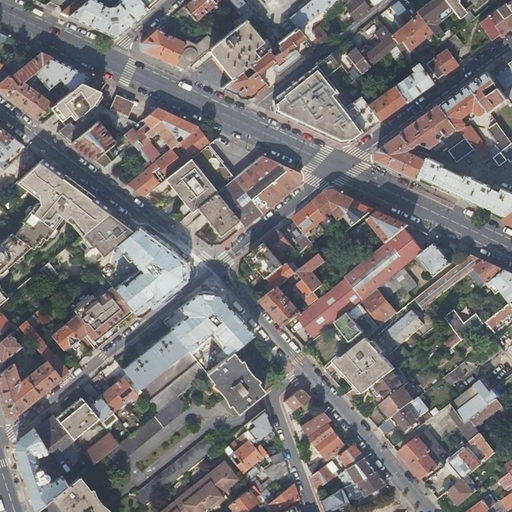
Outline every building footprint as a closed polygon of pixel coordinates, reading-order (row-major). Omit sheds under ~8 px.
[(74,0),(60,12),(68,16),(86,0),(74,0)] [(107,5),(97,0),(86,0),(68,16),(111,36),(118,35),(148,10),(144,6),(139,0),(119,0),(114,5),(110,5),(110,8),(108,8),(107,5)] [(189,0),(183,6),(190,14),(195,20),(209,8),(211,10),(213,8),(211,6),(215,3),(212,0),(189,0)] [(212,0),(215,3),(218,0),(227,0),(235,8),(243,2),(241,0),(212,0)] [(241,0),(243,2),(252,13),(264,3),(260,0),(241,0)] [(309,0),(288,17),(295,27),(297,29),(332,0),(343,0),(342,1),(344,4),(348,0),(309,0)] [(348,0),(344,4),(342,5),(355,21),(369,10),(361,0),(348,0)] [(431,0),(416,13),(417,14),(424,23),(431,32),(434,36),(441,44),(442,45),(442,44),(453,35),(449,30),(444,35),(438,27),(440,25),(438,23),(452,11),(442,0),(431,0)] [(442,0),(452,11),(458,19),(465,12),(457,2),(458,0),(457,0),(469,0),(472,3),(475,0),(442,0)] [(491,40),(511,24),(511,12),(506,4),(505,3),(489,15),(489,14),(487,15),(488,16),(479,23),(491,40)] [(183,6),(177,11),(184,20),(190,14),(183,6)] [(397,45),(401,42),(424,23),(417,14),(390,36),(397,45)] [(215,43),(209,47),(233,77),(266,50),(243,20),(215,43)] [(401,42),(408,51),(431,32),(424,23),(401,42)] [(311,30),(321,43),(329,42),(317,25),(311,30)] [(375,62),(397,45),(390,36),(383,26),(374,33),(381,42),(361,58),(369,68),(375,62)] [(233,77),(221,87),(246,99),(252,93),(265,83),(257,74),(270,64),(277,73),(298,57),(298,56),(298,53),(295,49),(292,49),(291,47),(303,37),(297,29),(295,27),(266,50),(233,77)] [(163,32),(156,29),(140,42),(142,50),(182,69),(209,47),(215,43),(207,35),(196,45),(186,40),(185,42),(166,33),(164,36),(161,35),(163,32)] [(446,49),(450,55),(464,44),(456,33),(453,35),(442,44),(446,49)] [(432,38),(438,46),(441,44),(434,36),(432,38)] [(313,49),(308,43),(306,51),(308,52),(308,55),(306,55),(305,61),(312,55),(313,49)] [(389,52),(395,62),(401,58),(395,48),(389,52)] [(361,74),(369,68),(361,58),(354,49),(346,55),(361,74)] [(443,75),(457,65),(450,55),(446,49),(432,59),(443,75)] [(393,86),(405,102),(431,83),(409,52),(403,56),(409,65),(408,66),(412,72),(393,86)] [(52,59),(41,54),(10,79),(9,77),(0,84),(0,91),(6,96),(23,82),(29,78),(52,59)] [(436,80),(443,75),(432,59),(428,54),(421,59),(436,80)] [(90,77),(52,59),(29,78),(34,83),(39,79),(49,90),(61,80),(70,92),(81,84),(90,77)] [(293,106),(287,119),(340,144),(349,143),(378,122),(366,105),(353,87),(350,83),(352,81),(335,59),(305,83),(286,97),(293,106)] [(353,87),(379,67),(375,62),(369,68),(361,74),(352,81),(350,83),(353,87)] [(508,100),(511,104),(511,103),(511,66),(498,75),(508,90),(503,93),(508,100)] [(488,72),(470,85),(488,111),(490,113),(508,100),(503,93),(501,89),(495,94),(490,88),(496,83),(488,72)] [(282,92),(286,97),(305,83),(301,77),(282,92)] [(23,82),(6,96),(37,119),(50,108),(53,106),(23,82)] [(265,83),(252,93),(257,99),(269,89),(265,83)] [(76,118),(82,113),(93,105),(99,92),(81,84),(70,92),(53,106),(50,108),(61,121),(65,127),(68,124),(76,118)] [(459,130),(465,138),(467,141),(484,163),(493,157),(493,158),(511,143),(497,122),(489,128),(488,129),(498,142),(495,145),(497,147),(489,153),(470,127),(468,128),(465,128),(466,124),(463,120),(476,109),(481,116),(488,111),(470,85),(442,106),(459,130)] [(366,105),(378,122),(405,102),(393,86),(386,90),(383,93),(366,105)] [(127,116),(132,100),(112,94),(107,109),(127,116)] [(93,105),(82,113),(93,126),(106,116),(108,119),(122,137),(124,136),(132,129),(138,125),(128,120),(109,111),(99,106),(98,108),(93,105)] [(403,134),(415,150),(421,145),(432,150),(434,148),(436,151),(445,145),(442,140),(444,138),(445,140),(459,130),(442,106),(403,134)] [(169,114),(158,109),(146,118),(143,121),(146,125),(136,133),(132,129),(124,136),(132,145),(133,144),(137,140),(143,148),(142,148),(154,163),(161,158),(163,156),(148,138),(151,138),(155,135),(156,132),(160,136),(171,150),(179,143),(175,139),(180,135),(183,140),(197,129),(198,128),(181,119),(169,114)] [(65,127),(57,134),(60,136),(71,144),(93,126),(82,113),(76,118),(68,124),(65,127)] [(106,116),(93,126),(71,144),(94,161),(115,144),(100,125),(108,119),(106,116)] [(488,148),(496,142),(487,128),(493,124),(488,116),(473,126),(488,148)] [(0,127),(0,149),(13,137),(0,127)] [(210,144),(197,129),(183,140),(179,143),(171,150),(163,156),(161,158),(154,163),(152,165),(151,166),(127,185),(143,198),(165,180),(190,160),(204,149),(210,144)] [(411,153),(415,150),(403,134),(376,154),(377,161),(420,181),(422,176),(429,162),(418,156),(420,154),(416,153),(415,155),(411,153)] [(22,144),(13,137),(0,149),(0,154),(5,160),(22,144)] [(465,138),(448,150),(455,160),(472,148),(467,141),(465,138)] [(137,140),(133,144),(136,147),(151,166),(152,165),(154,163),(142,148),(143,148),(137,140)] [(511,142),(511,143),(493,158),(500,166),(507,161),(509,163),(511,160),(511,142)] [(119,148),(115,143),(115,144),(94,161),(103,168),(114,160),(128,147),(125,143),(119,148)] [(133,144),(132,145),(128,147),(114,160),(116,163),(136,147),(133,144)] [(209,149),(204,149),(190,160),(165,180),(171,187),(162,194),(171,205),(180,198),(184,204),(177,210),(184,219),(192,213),(197,209),(217,193),(230,182),(233,177),(225,167),(218,167),(220,163),(217,159),(212,159),(213,155),(209,149)] [(32,157),(19,169),(24,174),(37,162),(32,157)] [(261,157),(230,182),(258,216),(299,182),(299,175),(261,157)] [(0,303),(5,300),(0,293),(0,275),(30,248),(33,250),(42,238),(46,241),(62,218),(71,225),(75,222),(84,233),(107,214),(111,211),(92,197),(91,199),(80,191),(81,189),(42,159),(17,183),(38,199),(39,202),(36,203),(22,222),(24,223),(14,237),(11,235),(0,244),(0,303)] [(442,165),(430,159),(429,162),(422,176),(508,217),(511,214),(511,192),(503,189),(501,193),(493,189),(493,188),(468,177),(467,179),(442,168),(442,165)] [(244,227),(258,216),(230,182),(217,193),(240,221),(244,227)] [(92,197),(81,189),(80,191),(91,199),(92,197)] [(341,221),(343,219),(362,204),(335,191),(327,192),(315,202),(327,218),(336,211),(338,213),(336,215),(341,221)] [(240,221),(217,193),(197,209),(220,237),(240,221)] [(294,219),(297,224),(306,235),(327,218),(315,202),(294,219)] [(343,230),(346,234),(375,210),(362,204),(343,219),(345,221),(347,219),(350,224),(343,230)] [(136,229),(111,211),(107,214),(84,233),(75,241),(67,247),(87,270),(94,264),(131,233),(136,229)] [(410,226),(379,212),(350,236),(355,243),(374,227),(387,244),(406,230),(410,226)] [(305,250),(308,247),(313,244),(306,235),(297,224),(289,230),(305,250)] [(167,253),(136,229),(131,233),(94,264),(102,274),(134,247),(137,250),(134,253),(137,257),(136,259),(140,264),(143,268),(147,268),(150,266),(153,269),(165,258),(163,256),(167,253)] [(406,230),(387,244),(365,262),(353,272),(348,276),(346,278),(364,301),(379,289),(404,269),(419,257),(424,252),(406,230)] [(279,231),(264,243),(266,245),(281,263),(283,261),(282,259),(285,256),(282,253),(291,246),(279,231)] [(435,244),(424,252),(419,257),(435,277),(451,264),(435,244)] [(256,267),(268,281),(269,280),(284,267),(281,263),(266,245),(248,259),(255,267),(256,267)] [(134,247),(102,274),(104,277),(124,260),(134,253),(137,250),(134,247)] [(348,267),(334,249),(330,252),(348,276),(353,272),(348,267)] [(63,251),(58,254),(66,266),(71,263),(63,251)] [(137,257),(134,253),(124,260),(132,270),(140,264),(136,259),(137,257)] [(187,268),(167,253),(163,256),(165,258),(153,269),(161,279),(170,289),(188,275),(187,268)] [(320,254),(316,257),(306,266),(300,271),(298,273),(314,294),(324,286),(311,271),(314,269),(318,269),(326,262),(320,254)] [(299,255),(292,261),(294,264),(301,258),(299,255)] [(361,256),(348,267),(353,272),(365,262),(361,256)] [(476,269),(485,262),(472,256),(415,300),(423,310),(435,301),(476,269)] [(306,266),(304,262),(297,267),(300,271),(306,266)] [(488,284),(504,271),(485,262),(476,269),(482,278),(478,281),(483,287),(488,284)] [(49,263),(38,272),(43,277),(53,269),(49,263)] [(284,267),(269,280),(275,288),(291,275),(291,274),(294,272),(292,270),(289,272),(287,269),(290,267),(288,264),(284,267)] [(404,269),(379,289),(386,298),(402,286),(407,293),(417,285),(404,269)] [(511,274),(504,271),(488,284),(490,287),(496,295),(502,290),(511,302),(511,274)] [(319,300),(314,294),(298,273),(289,280),(296,288),(298,291),(310,307),(319,300)] [(137,316),(170,289),(161,279),(139,297),(122,278),(112,286),(112,287),(113,288),(133,311),(137,316)] [(364,301),(346,278),(299,319),(313,337),(334,322),(359,304),(364,301)] [(284,288),(282,286),(274,292),(272,294),(262,302),(285,327),(302,314),(281,291),(284,288)] [(77,315),(65,324),(66,324),(67,326),(75,335),(79,340),(87,333),(95,342),(133,311),(113,288),(112,287),(96,300),(92,295),(73,310),(77,315)] [(210,289),(203,288),(163,320),(171,330),(187,350),(198,363),(206,374),(232,353),(253,336),(243,325),(217,349),(191,321),(195,317),(203,326),(211,319),(212,320),(213,319),(217,323),(225,316),(221,311),(226,306),(210,289)] [(379,289),(364,301),(371,310),(383,325),(398,314),(386,298),(379,289)] [(511,311),(511,303),(486,322),(491,328),(511,311)] [(366,313),(359,304),(334,322),(336,325),(335,326),(333,330),(344,344),(347,343),(349,342),(351,343),(363,333),(354,322),(366,313)] [(45,311),(42,307),(34,314),(37,317),(45,311)] [(444,318),(462,342),(465,339),(475,331),(485,324),(477,314),(465,323),(455,310),(444,318)] [(335,362),(365,395),(369,391),(373,389),(379,384),(381,382),(380,382),(392,372),(395,371),(384,357),(417,332),(422,338),(436,327),(427,316),(420,321),(412,311),(372,342),(368,337),(342,359),(340,357),(335,362)] [(0,313),(0,332),(10,325),(0,313)] [(34,314),(25,321),(28,324),(37,317),(34,314)] [(47,361),(60,378),(69,371),(57,357),(55,358),(42,343),(42,342),(28,324),(25,321),(19,326),(22,330),(34,345),(43,356),(47,361)] [(485,324),(475,331),(484,341),(494,333),(486,323),(485,324)] [(67,326),(66,324),(60,330),(52,336),(53,337),(63,350),(69,345),(71,347),(72,346),(74,349),(76,349),(80,346),(80,344),(77,341),(79,340),(75,335),(67,326)] [(57,326),(49,333),(52,336),(60,330),(57,326)] [(138,389),(187,350),(171,330),(122,370),(126,374),(138,389)] [(10,333),(0,341),(0,370),(7,365),(4,361),(21,347),(18,343),(20,341),(17,338),(15,339),(10,333)] [(58,354),(62,351),(63,350),(53,337),(50,338),(52,341),(49,343),(58,354)] [(444,378),(451,386),(480,364),(481,366),(502,350),(494,340),(444,378)] [(34,345),(29,350),(38,360),(43,356),(34,345)] [(232,353),(206,374),(238,413),(263,393),(232,353)] [(439,368),(449,363),(445,356),(435,361),(439,368)] [(12,364),(0,374),(0,400),(5,416),(12,417),(60,378),(47,361),(22,381),(21,383),(19,382),(19,379),(12,364)] [(198,363),(149,402),(158,413),(178,396),(206,374),(198,363)] [(121,379),(122,377),(126,374),(122,370),(119,366),(114,370),(121,379)] [(385,402),(403,388),(404,387),(392,372),(380,382),(381,382),(379,384),(373,389),(369,391),(376,399),(374,402),(378,406),(381,406),(384,403),(385,402)] [(138,396),(141,393),(138,389),(126,374),(122,377),(138,396)] [(132,400),(138,396),(122,377),(121,379),(110,387),(124,403),(130,398),(132,400)] [(497,400),(498,400),(482,379),(475,385),(490,406),(497,400)] [(490,406),(475,385),(459,397),(451,404),(466,424),(461,428),(471,442),(474,439),(481,434),(476,427),(471,420),(490,406)] [(122,409),(126,405),(124,403),(110,387),(99,397),(113,413),(120,407),(122,409)] [(309,397),(301,388),(283,402),(298,444),(318,430),(326,424),(330,420),(323,412),(300,427),(293,409),(309,397)] [(394,416),(413,402),(403,388),(385,402),(384,403),(381,406),(374,411),(373,411),(384,424),(386,422),(394,416)] [(178,396),(158,413),(143,425),(119,444),(107,454),(116,465),(187,408),(178,396)] [(73,440),(98,419),(88,406),(81,397),(55,418),(73,440)] [(105,419),(113,413),(99,397),(88,406),(98,419),(103,424),(107,421),(105,419)] [(428,411),(418,398),(414,401),(413,402),(394,416),(405,432),(419,421),(418,419),(428,411)] [(502,407),(497,400),(490,406),(471,420),(476,427),(502,407)] [(267,415),(264,410),(244,426),(247,431),(267,415)] [(273,431),(267,415),(247,431),(238,438),(244,444),(239,448),(234,442),(224,450),(232,460),(236,457),(241,463),(237,466),(243,474),(266,454),(259,446),(255,449),(253,445),(256,442),(257,442),(269,434),(272,432),(273,431)] [(61,450),(73,440),(55,418),(49,423),(48,421),(35,432),(47,452),(57,445),(61,450)] [(391,428),(386,422),(384,424),(377,429),(383,435),(391,428)] [(312,442),(326,460),(343,446),(326,424),(318,430),(321,434),(312,442)] [(52,498),(67,486),(61,476),(55,481),(50,483),(48,482),(47,480),(48,479),(48,478),(48,476),(47,475),(46,474),(44,474),(43,470),(38,471),(36,466),(37,465),(36,464),(37,464),(37,462),(38,461),(36,457),(47,452),(35,432),(34,430),(17,443),(15,449),(35,511),(52,498)] [(93,465),(107,454),(119,444),(110,433),(85,454),(93,465)] [(399,454),(421,481),(438,467),(431,459),(435,456),(434,456),(439,451),(425,434),(424,434),(399,454)] [(495,454),(481,434),(474,439),(489,459),(495,454)] [(147,503),(218,447),(209,436),(138,492),(147,503)] [(347,469),(364,458),(352,444),(346,449),(338,456),(347,469)] [(328,463),(336,457),(338,456),(346,449),(343,446),(326,460),(328,463)] [(473,472),(481,466),(466,450),(449,464),(463,481),(468,476),(471,474),(473,472)] [(288,470),(281,453),(269,458),(274,463),(264,471),(270,479),(262,486),(255,478),(250,482),(253,486),(259,494),(264,490),(288,470)] [(325,466),(327,469),(338,460),(336,457),(328,463),(325,466)] [(344,471),(352,483),(355,481),(375,471),(364,458),(347,469),(344,471)] [(224,461),(177,501),(164,511),(188,511),(189,511),(188,511),(208,511),(210,511),(224,499),(217,489),(222,485),(226,489),(238,479),(224,461)] [(309,472),(311,477),(325,466),(322,462),(309,472)] [(311,477),(315,489),(337,475),(335,471),(331,474),(327,469),(325,466),(311,477)] [(352,483),(342,489),(348,501),(356,497),(362,494),(363,495),(385,483),(375,471),(355,481),(352,483)] [(511,494),(511,476),(510,474),(499,481),(510,496),(511,494)] [(463,481),(448,493),(458,506),(477,491),(472,485),(474,483),(468,476),(463,481)] [(105,511),(78,477),(67,486),(52,498),(63,511),(105,511)] [(293,484),(268,504),(274,511),(298,499),(293,484)] [(259,494),(253,486),(248,491),(229,505),(234,511),(243,511),(256,502),(253,499),(259,494)] [(329,511),(330,511),(339,508),(340,510),(350,506),(348,501),(342,489),(320,501),(324,511),(329,511)] [(264,490),(259,494),(265,501),(269,497),(264,490)] [(508,511),(511,508),(511,494),(510,496),(504,500),(501,502),(508,511)] [(501,502),(504,500),(500,495),(493,500),(497,505),(501,502)] [(484,501),(469,511),(487,511),(491,510),(484,501)] [(507,511),(508,511),(501,502),(497,505),(494,508),(496,511),(507,511)]
